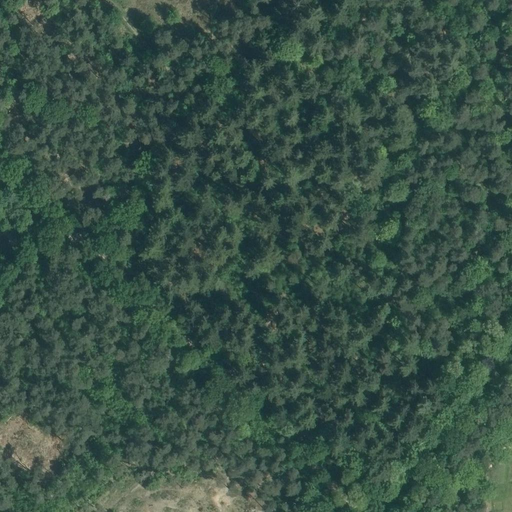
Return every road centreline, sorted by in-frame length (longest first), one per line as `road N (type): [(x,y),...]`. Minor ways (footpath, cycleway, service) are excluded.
road 1 (track): [(82,237),(229,384)]
road 2 (secondary): [(389,511),(511,347)]
road 3 (track): [(229,384),(359,511)]
